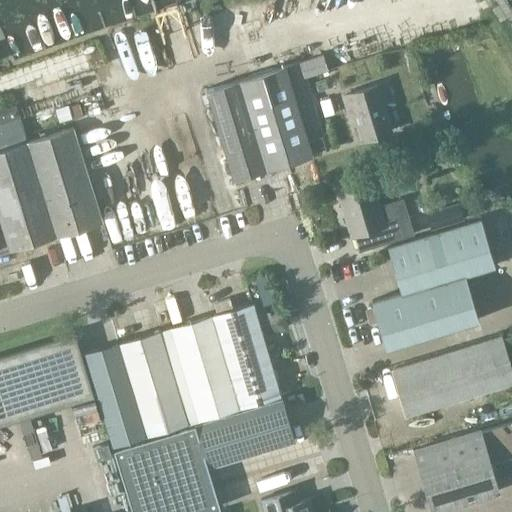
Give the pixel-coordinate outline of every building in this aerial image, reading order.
[(233,179),(266,169),(311,155),(310,151),(325,146),(303,76),(326,69),(321,54),(238,79),(205,90),(233,179)] [(390,130),(380,100),(390,97),(385,81),(342,95),(348,115),(353,114),(361,139),(390,130)] [(329,98),(320,100),(325,116),(334,113),(329,98)] [(26,143),(27,142),(16,104),(0,109),(0,217),(9,247),(54,233),(26,143)] [(67,105),(55,109),(59,121),(71,117),(67,105)] [(26,143),(54,233),(101,219),(72,128),(27,142),(26,143)] [(378,207),(369,179),(337,189),(351,235),(354,234),(359,250),(412,233),(402,200),(378,207)] [(430,228),(462,218),(457,203),(426,213),(430,228)] [(370,297),(385,348),(478,319),(465,274),(492,266),(477,218),(386,246),(399,288),(370,297)] [(264,276),(256,279),(263,303),(275,300),(267,275),(264,276)] [(241,406),(281,394),(252,302),(213,314),(241,406)] [(273,322),(265,325),(268,332),(281,328),(279,321),(280,320),(278,311),(270,313),(273,322)] [(198,419),(237,407),(210,315),(170,327),(198,419)] [(149,434),(188,422),(159,330),(121,342),(149,434)] [(0,423),(93,396),(74,335),(0,356),(0,423)] [(406,415),(511,383),(511,377),(499,336),(392,369),(406,415)] [(113,445),(146,435),(118,343),(85,353),(113,445)] [(114,450),(133,511),(201,511),(219,507),(207,466),(294,440),(281,398),(195,424),(196,425),(114,450)] [(434,510),(497,491),(489,464),(511,457),(511,426),(510,421),(479,430),(416,448),(434,510)] [(294,502),(291,490),(260,499),(264,511),(312,511),(308,498),(294,502)] [(258,511),(255,501),(218,511),(258,511)]
